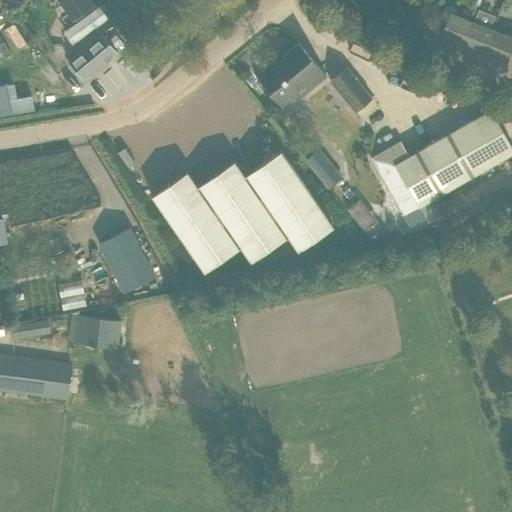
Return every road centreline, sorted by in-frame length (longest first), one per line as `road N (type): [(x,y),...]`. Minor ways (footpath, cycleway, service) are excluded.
road 1 (residential): [(0,140),(137,112),(274,0)]
road 2 (unknown): [(292,0),(330,47),(416,125)]
